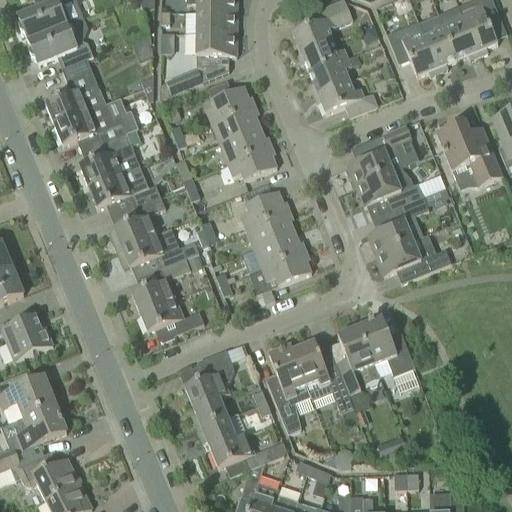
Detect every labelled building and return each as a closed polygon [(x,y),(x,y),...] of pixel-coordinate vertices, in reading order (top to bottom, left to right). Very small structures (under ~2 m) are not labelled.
[(83,24),(74,0),(69,2),(67,0),(30,0),(31,1),(33,0),(38,13),(18,21),(20,28),(20,29),(19,33),(21,37),(25,39),(28,46),(83,24)] [(186,0),(186,9),(197,9),(197,17),(237,17),(236,0),(186,0)] [(497,49),(490,30),(501,26),(490,0),(476,0),(478,4),(458,12),(459,14),(478,61),(487,57),(486,53),(497,49)] [(293,51),(297,60),(333,46),(328,35),(352,26),(349,18),(343,4),(310,18),(315,29),(292,38),(297,49),(293,51)] [(478,61),(459,14),(439,22),(441,27),(457,65),(468,61),(469,65),(478,61)] [(170,29),(170,17),(161,17),(161,29),(170,29)] [(197,17),(197,39),(236,39),(237,17),(197,17)] [(94,63),(88,49),(81,46),(88,33),(83,24),(28,46),(31,53),(29,57),(31,62),(35,63),(35,64),(38,71),(58,62),(63,73),(61,74),(62,75),(87,65),(94,63)] [(446,70),(457,65),(441,27),(433,31),(435,37),(424,42),(438,77),(448,74),(446,70)] [(413,46),(410,40),(407,32),(386,41),(391,51),(398,70),(409,65),(416,82),(428,77),(429,81),(438,77),(424,42),(413,46)] [(236,62),(236,39),(197,39),(197,61),(236,62)] [(149,41),(132,48),(141,69),(153,64),(150,43),(149,41)] [(337,57),(334,48),(333,46),(297,60),(301,69),(305,68),(309,79),(347,63),(344,54),(337,57)] [(310,91),(313,100),(349,86),(344,74),(351,72),(347,63),(309,79),(313,89),(310,91)] [(394,81),(389,69),(379,73),(384,86),(394,81)] [(172,101),(202,89),(196,75),(161,90),(160,105),(171,100),(172,101)] [(92,76),(66,86),(71,98),(45,108),(54,130),(105,110),(92,76)] [(153,106),(153,82),(140,86),(150,107),(153,106)] [(353,97),(349,86),(313,100),(317,109),(321,108),(326,119),(344,112),(349,123),(376,111),(371,99),(363,103),(360,94),(353,97)] [(211,129),(252,113),(243,92),(225,100),(211,105),(214,112),(206,116),(211,129)] [(101,149),(127,139),(114,107),(106,110),(105,110),(54,130),(63,152),(96,138),(101,149)] [(260,133),(252,113),(211,129),(220,149),(260,133)] [(511,115),(492,124),(503,152),(499,154),(506,172),(511,169),(511,115)] [(478,192),(502,182),(490,153),(478,158),(465,126),(436,138),(452,177),(469,170),(478,192)] [(174,144),(183,141),(179,131),(171,135),(174,144)] [(347,170),(355,191),(392,177),(401,173),(401,157),(397,150),(411,144),(406,131),(371,145),(377,158),(347,170)] [(268,152),(260,133),(220,149),(228,169),(268,152)] [(119,167),(135,160),(127,139),(101,149),(105,161),(79,171),(88,193),(124,179),(119,167)] [(183,141),(174,144),(179,154),(187,151),(183,141)] [(276,173),(268,152),(228,169),(233,183),(242,179),(244,187),(258,181),(276,173)] [(192,184),(184,165),(176,168),(184,188),(192,184)] [(401,173),(392,177),(355,191),(364,212),(387,203),(392,215),(423,202),(418,189),(413,191),(410,184),(402,175),(401,173)] [(160,202),(156,191),(149,194),(145,184),(129,190),(124,179),(88,193),(97,215),(130,201),(135,212),(160,202)] [(200,204),(192,184),(184,188),(192,207),(200,204)] [(246,234),(286,218),(278,197),(259,204),(246,211),(249,218),(240,221),(246,234)] [(116,256),(158,239),(150,219),(165,213),(160,202),(135,212),(139,224),(114,234),(114,235),(109,238),(116,256)] [(375,261),(412,246),(404,226),(429,216),(423,202),(392,215),(397,228),(367,240),(375,261)] [(294,238),(286,218),(246,234),(254,254),(294,238)] [(217,247),(211,231),(209,227),(201,230),(209,250),(217,247)] [(302,258),(294,238),(254,254),(262,274),(302,258)] [(186,264),(181,253),(166,259),(158,239),(116,256),(124,275),(129,273),(130,273),(156,263),(160,274),(186,264)] [(451,269),(445,255),(436,259),(428,239),(412,246),(375,261),(384,282),(413,269),(418,282),(451,269)] [(0,279),(13,274),(2,248),(0,248),(0,279)] [(270,295),(311,278),(302,258),(262,274),(270,295)] [(140,319),(176,304),(168,286),(191,276),(186,264),(160,274),(165,286),(131,299),(140,319)] [(23,300),(13,274),(0,279),(0,309),(5,308),(23,300)] [(216,282),(220,291),(228,288),(224,279),(216,282)] [(232,299),(228,288),(220,291),(224,302),(232,299)] [(270,295),(261,299),(266,310),(275,306),(270,295)] [(176,304),(140,319),(148,339),(174,328),(178,340),(204,329),(199,318),(184,324),(176,304)] [(14,366),(34,358),(53,351),(46,333),(41,335),(35,321),(1,335),(14,366)] [(369,328),(360,332),(380,382),(392,377),(394,383),(415,374),(401,339),(400,339),(402,345),(392,349),(382,323),(374,326),(373,324),(368,326),(369,328)] [(380,383),(380,382),(360,332),(337,340),(347,365),(336,369),(343,388),(349,401),(361,397),(354,378),(360,376),(365,389),(371,392),(377,389),(380,383)] [(333,392),(322,366),(315,347),(293,356),(292,356),(310,402),(311,405),(311,406),(333,397),(331,393),(333,392)] [(310,402),(292,356),(293,356),(291,350),(268,359),(288,410),(278,414),(288,440),(301,435),(300,432),(294,411),(311,405),(310,402)] [(230,400),(225,388),(229,386),(234,375),(226,356),(197,368),(203,385),(185,393),(193,413),(219,403),(220,404),(230,400)] [(24,423),(55,410),(44,382),(0,400),(0,407),(3,414),(18,408),(24,423)] [(349,401),(343,388),(333,392),(331,393),(333,397),(341,417),(353,413),(349,401)] [(253,400),(257,411),(267,408),(262,396),(253,400)] [(191,422),(197,436),(228,424),(220,404),(219,403),(193,413),(196,420),(191,422)] [(257,411),(262,423),(271,419),(267,408),(257,411)] [(56,413),(55,410),(24,423),(17,426),(23,440),(15,443),(20,457),(48,445),(66,438),(62,427),(63,427),(61,422),(59,422),(55,414),(56,413)] [(207,448),(210,456),(237,445),(236,443),(228,424),(197,436),(203,449),(207,448)] [(246,439),(236,443),(237,445),(210,456),(218,474),(244,464),(249,475),(265,470),(284,462),(287,456),(283,448),(255,460),(246,439)] [(0,477),(19,470),(12,453),(0,458),(0,477)] [(75,480),(67,465),(56,470),(50,458),(19,470),(14,472),(24,491),(31,493),(37,490),(45,506),(80,490),(79,489),(80,488),(76,479),(75,480)] [(296,477),(307,481),(311,472),(300,467),(296,477)] [(249,511),(273,511),(278,500),(279,495),(259,488),(265,470),(249,475),(240,503),(251,507),(249,511)] [(318,486),(322,476),(311,472),(307,481),(318,486)] [(406,480),(407,495),(419,494),(418,479),(406,480)] [(395,495),(407,495),(406,480),(394,480),(395,495)] [(90,511),(80,490),(45,506),(48,511),(90,511)] [(429,499),(428,511),(463,511),(463,498),(429,499)] [(299,507),(278,500),(273,511),(296,511),(298,508),(299,508),(299,507)] [(363,502),(351,503),(351,511),(372,511),(372,505),(363,505),(363,502)] [(351,511),(351,503),(338,503),(338,511),(351,511)]
